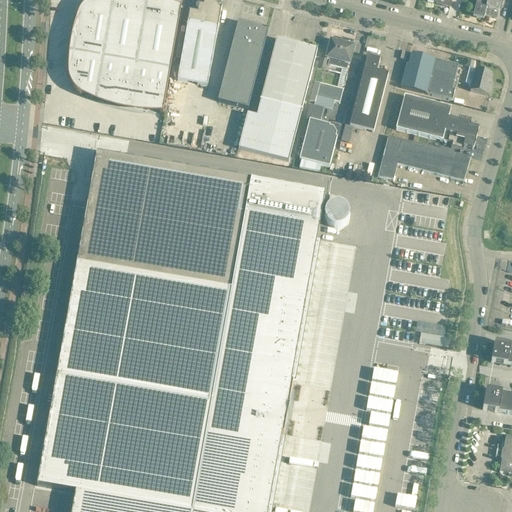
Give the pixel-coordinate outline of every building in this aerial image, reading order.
[(70,75),(68,75),(69,80),(71,85),(73,90),(77,93),(81,97),(82,96),(96,98),(95,101),(160,113),(160,114),(163,114),(181,9),(178,8),(178,10),(121,0),(112,0),(112,2),(101,0),(93,0),(89,2),(85,6),(81,10),(78,14),(80,14),(70,75)] [(477,0),(474,14),(473,18),(484,21),(485,17),(497,20),(501,0),(477,0)] [(199,6),(198,6),(197,6),(196,6),(196,7),(195,8),(195,9),(195,10),(196,10),(196,11),(197,11),(197,12),(198,12),(197,14),(189,13),(177,82),(207,88),(222,6),(204,3),(204,6),(199,6)] [(268,32),(251,28),(251,29),(249,32),(248,30),(247,29),(246,28),(245,27),(243,27),(242,26),(241,25),(239,25),(219,103),(248,111),(268,32)] [(340,45),(331,42),(326,60),(329,60),(328,66),(342,70),(337,89),(342,90),(347,71),(348,65),(349,65),(351,58),(350,58),(351,55),(352,55),(354,48),(353,48),(354,42),(341,39),(340,45)] [(276,41),(261,101),(256,118),(247,116),(238,151),(288,163),(302,112),(317,51),(276,41)] [(454,91),(452,91),(458,67),(423,58),(411,55),(408,67),(406,66),(401,89),(414,93),(453,103),(453,102),(452,102),(454,91)] [(367,58),(349,127),(373,134),(388,75),(377,73),(380,61),(367,58)] [(469,69),(465,85),(472,86),(470,92),(490,97),(492,90),(488,89),(492,75),(469,69)] [(342,90),(337,89),(323,86),(320,85),(314,83),(309,103),(315,104),(314,107),(332,111),(334,103),(340,105),(343,91),(342,90)] [(473,135),(475,128),(470,127),(471,122),(458,119),(458,122),(449,119),(451,110),(404,98),(396,130),(443,143),(443,142),(452,145),(451,149),(463,152),(464,148),(473,150),(477,136),(473,135)] [(330,127),(309,122),(299,161),(301,162),(299,169),(319,173),(321,167),(329,169),(337,139),(336,139),(336,135),(333,129),(329,128),(330,127)] [(397,166),(403,142),(388,138),(378,179),(393,182),(397,166)] [(410,170),(417,145),(403,142),(397,166),(410,170)] [(424,173),(430,149),(417,145),(410,170),(424,173)] [(437,176),(443,152),(430,149),(424,173),(437,176)] [(450,180),(456,155),(443,152),(437,176),(450,180)] [(268,511),(325,196),(96,155),(36,488),(74,495),(71,511),(268,511)] [(471,159),(456,155),(450,180),(464,183),(471,159)] [(348,224),(350,220),(350,215),(349,211),(346,207),(343,205),(339,203),(334,204),(330,205),(327,208),(325,212),(324,216),(325,220),(326,223),(329,226),(333,228),(337,229),(341,229),(344,227),(348,224)] [(421,334),(419,345),(448,350),(450,339),(421,334)] [(511,347),(494,344),(491,364),(511,367),(511,347)] [(511,395),(486,391),(482,411),(511,416),(511,395)] [(499,453),(498,457),(499,458),(500,458),(500,460),(501,461),(499,474),(511,476),(511,478),(511,477),(511,438),(506,437),(503,450),(502,450),(501,452),(500,452),(499,453)]
